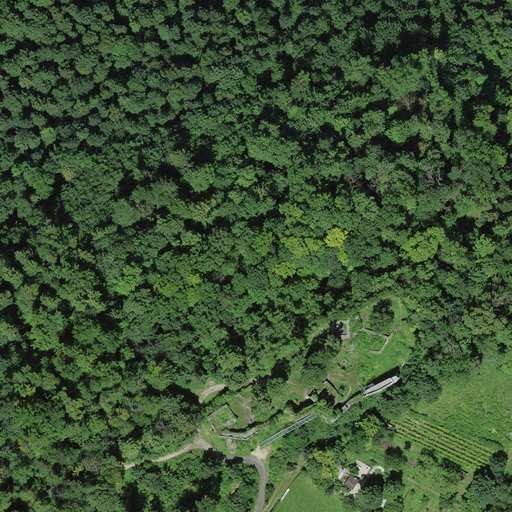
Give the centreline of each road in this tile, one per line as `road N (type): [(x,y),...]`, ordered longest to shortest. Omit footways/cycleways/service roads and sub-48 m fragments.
road 1 (track): [(0,353),(171,248),(301,194),(467,200),(511,283)]
road 2 (track): [(0,242),(108,156),(200,119),(409,48),(511,38)]
road 3 (track): [(0,426),(81,416),(169,390),(202,395)]
road 4 (track): [(265,511),(304,460),(380,408)]
